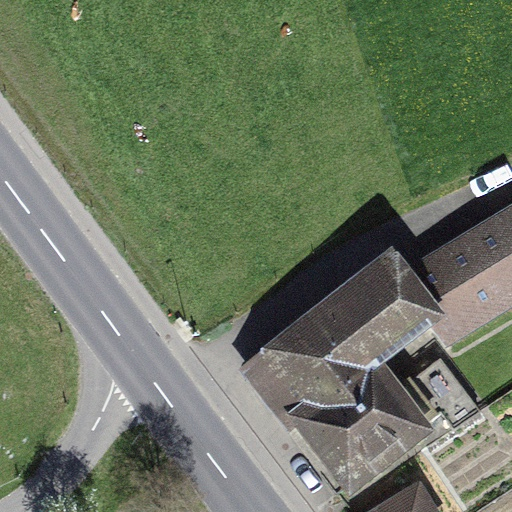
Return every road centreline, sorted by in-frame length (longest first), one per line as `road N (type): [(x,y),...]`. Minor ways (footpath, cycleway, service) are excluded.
road 1 (secondary): [(257,511),(119,339)]
road 2 (secondary): [(119,339),(0,176)]
road 3 (tertiary): [(28,511),(96,420),(119,339)]
